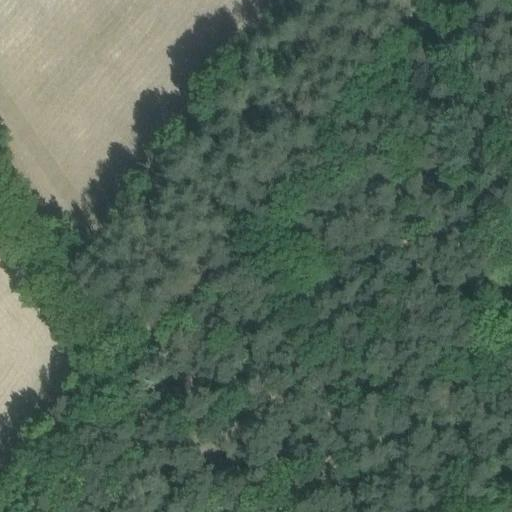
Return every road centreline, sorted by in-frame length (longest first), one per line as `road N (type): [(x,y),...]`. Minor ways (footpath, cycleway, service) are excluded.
road 1 (unclassified): [(511,296),(357,85),(423,0)]
road 2 (track): [(123,362),(357,85)]
road 3 (track): [(123,362),(0,193)]
road 4 (track): [(4,511),(123,362)]
